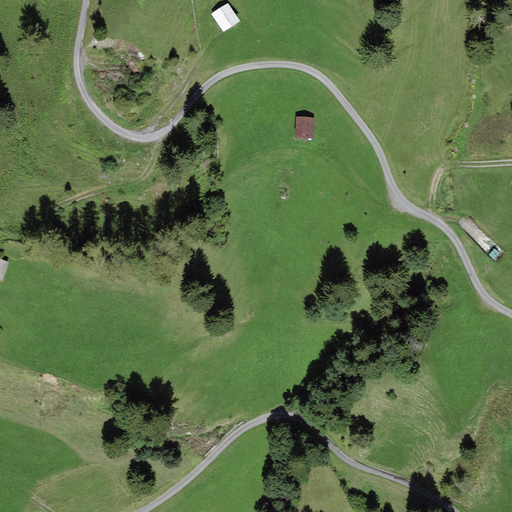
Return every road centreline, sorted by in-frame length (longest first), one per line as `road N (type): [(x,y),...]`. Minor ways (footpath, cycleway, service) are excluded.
road 1 (unclassified): [(86,0),(79,78),(111,126),(133,136),(159,134),(210,81),(236,69),(289,64),(313,71),(372,138),(397,193),(447,229),(483,293),(511,314)]
road 2 (unclassified): [(454,511),(354,463),(287,416),(243,428),(140,511)]
road 3 (track): [(159,134),(150,168),(137,181),(0,225)]
road 4 (track): [(432,219),(441,169),(511,163)]
